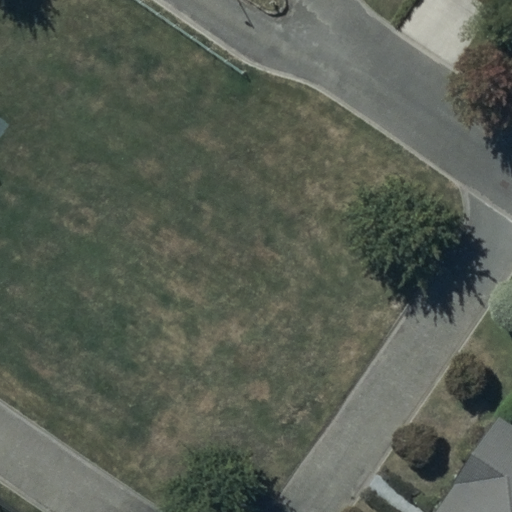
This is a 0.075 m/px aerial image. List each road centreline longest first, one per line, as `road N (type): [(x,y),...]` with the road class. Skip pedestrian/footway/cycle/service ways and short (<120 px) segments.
road 1 (residential): [(511,221),(317,511),(108,511),(0,438)]
road 2 (residential): [(370,76),(316,66),(211,0)]
road 3 (residential): [(511,174),(370,76)]
